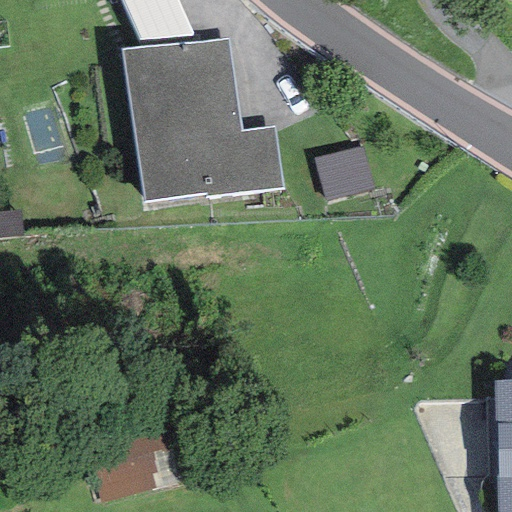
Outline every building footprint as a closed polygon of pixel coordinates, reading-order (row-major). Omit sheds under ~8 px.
[(177,0),(121,0),(144,48),(196,42),(177,0)] [(144,48),(122,51),(142,201),(205,193),(206,198),(282,188),(274,127),(241,131),(228,37),(196,42),(144,48)] [(363,147),(314,160),(326,204),(375,190),(363,147)] [(511,511),(511,381),(492,382),(493,421),(497,421),(498,511),(511,511)] [(100,444),(110,506),(171,496),(160,434),(100,444)]
